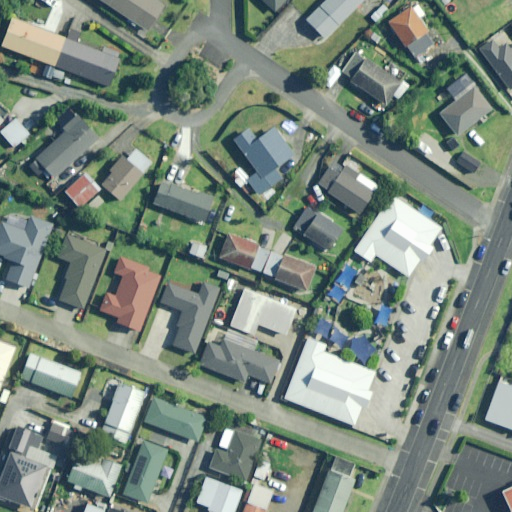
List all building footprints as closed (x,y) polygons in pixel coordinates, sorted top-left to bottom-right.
[(165,6),(156,0),(99,0),(148,32),(165,6)] [(287,0),(260,0),(276,14),(287,0)] [(325,0),(305,20),(324,40),(364,0),(325,0)] [(409,6),(388,22),(407,48),(429,32),(409,6)] [(120,58),(11,17),(0,45),(109,86),(120,58)] [(511,50),(507,44),(499,50),(492,41),(479,50),(510,91),(511,89),(511,50)] [(401,82),(364,58),(348,81),(385,106),(401,82)] [(474,86),(439,113),(456,135),(491,109),(474,86)] [(96,138),(76,116),(30,158),(51,180),(96,138)] [(33,139),(17,119),(1,132),(14,148),(22,142),(25,146),(33,139)] [(249,129),(234,140),(257,171),(245,180),(257,196),(283,177),(276,168),(295,154),(275,127),(257,140),(249,129)] [(480,163),(463,152),(456,163),(473,173),(480,163)] [(142,172),(122,155),(99,183),(119,200),(142,172)] [(343,164),(325,191),(359,213),(377,186),(343,164)] [(104,201),(97,193),(100,190),(85,173),(65,192),(79,208),(85,203),(92,212),(104,201)] [(212,198),(160,179),(151,204),(203,222),(212,198)] [(442,230),(392,196),(353,251),(370,262),(375,255),(409,278),(442,230)] [(316,212),(301,234),(328,252),(343,230),(316,212)] [(23,231),(0,221),(0,253),(12,258),(3,279),(27,288),(53,225),(29,215),(23,231)] [(244,226),(230,221),(227,229),(242,233),(244,226)] [(106,249),(65,233),(55,257),(70,262),(55,299),(81,310),(106,249)] [(260,244),(227,233),(219,257),(252,269),(260,244)] [(206,247),(192,242),(188,254),(202,258),(206,247)] [(316,266),(284,254),(274,279),(306,291),(316,266)] [(113,294),(106,291),(98,309),(139,326),(161,273),(120,256),(113,272),(121,275),(113,294)] [(198,294),(167,283),(159,304),(181,312),(169,346),(195,356),(220,289),(202,282),(198,294)] [(295,309),(242,290),(229,325),(255,335),(258,327),(285,337),(295,309)] [(219,346),(205,341),(196,365),(245,383),(247,376),(271,385),(280,361),(222,339),(219,346)] [(324,346),(307,339),(284,400),(357,428),(378,373),(322,351),(324,346)] [(0,383),(13,347),(0,342),(0,383)] [(80,373),(29,354),(20,378),(71,397),(80,373)] [(144,393),(117,383),(98,434),(125,445),(144,393)] [(206,419),(153,397),(143,421),(196,443),(206,419)] [(70,427),(54,420),(46,439),(68,448),(72,438),(67,436),(70,427)] [(217,448),(210,467),(246,481),(261,441),(234,431),(226,452),(217,448)] [(168,451),(142,441),(122,495),(147,504),(168,451)] [(47,464),(9,450),(0,473),(0,498),(30,510),(47,464)] [(119,468),(75,451),(64,480),(108,497),(119,468)] [(342,511),(355,482),(328,472),(312,511),(342,511)] [(235,511),(243,491),(205,477),(195,503),(207,507),(206,510),(211,511),(235,511)] [(264,511),(273,491),(254,484),(242,511),(264,511)] [(511,511),(511,488),(503,493),(510,508),(510,511),(511,511)]
